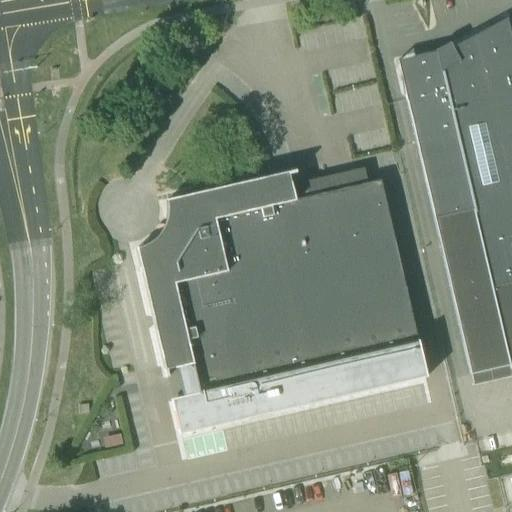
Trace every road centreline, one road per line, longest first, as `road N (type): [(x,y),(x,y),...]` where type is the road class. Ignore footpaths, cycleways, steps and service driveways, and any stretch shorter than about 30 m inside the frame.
road 1 (tertiary): [(0,483),(29,362),(25,223)]
road 2 (tertiary): [(25,223),(26,153),(6,8)]
